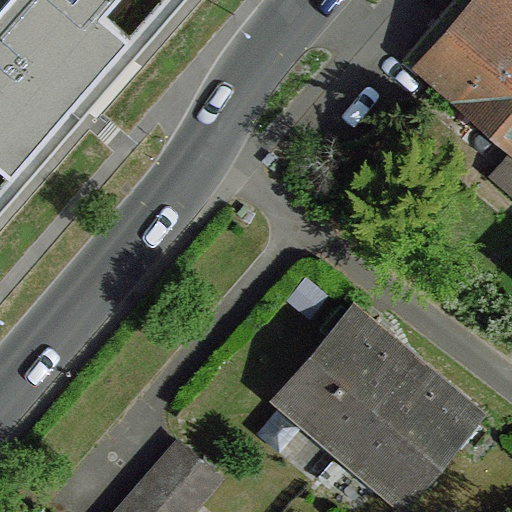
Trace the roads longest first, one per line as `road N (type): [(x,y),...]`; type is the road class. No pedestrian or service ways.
road 1 (primary): [(0,416),(197,185),(257,83),(325,0)]
road 2 (primary): [(289,0),(159,189),(0,375)]
road 3 (unknown): [(88,511),(307,225)]
